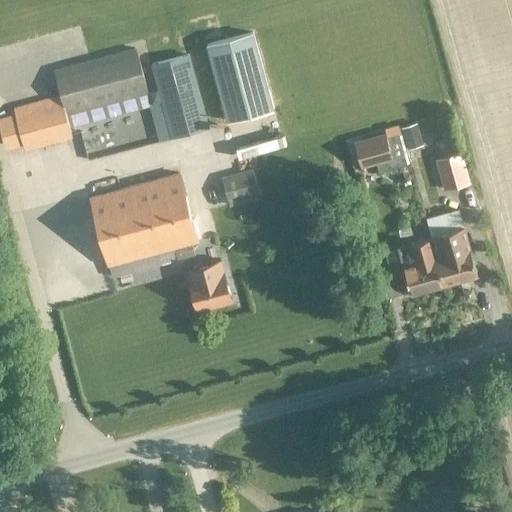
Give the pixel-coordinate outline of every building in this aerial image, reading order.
[(225,121),(272,108),(251,31),(204,43),(225,121)] [(59,93),(12,106),(22,145),(70,132),(64,112),(146,90),(134,47),(53,68),(59,93)] [(167,137),(208,126),(188,51),(147,63),(167,137)] [(399,126),(402,144),(418,141),(414,123),(399,126)] [(384,132),(353,141),(360,165),(391,156),(384,132)] [(436,157),(445,188),(468,181),(460,150),(436,157)] [(259,196),(252,169),(251,166),(220,174),(228,204),(259,196)] [(178,171),(89,195),(107,262),(173,245),(176,257),(193,252),(190,240),(196,238),(178,171)] [(442,283),(476,273),(462,225),(433,233),(439,255),(435,256),(442,283)] [(442,283),(435,256),(429,235),(408,241),(413,259),(400,263),(409,292),(442,283)] [(196,308),(230,299),(219,257),(185,266),(188,278),(187,278),(196,308)] [(39,380),(45,379),(42,369),(36,370),(39,380)]
